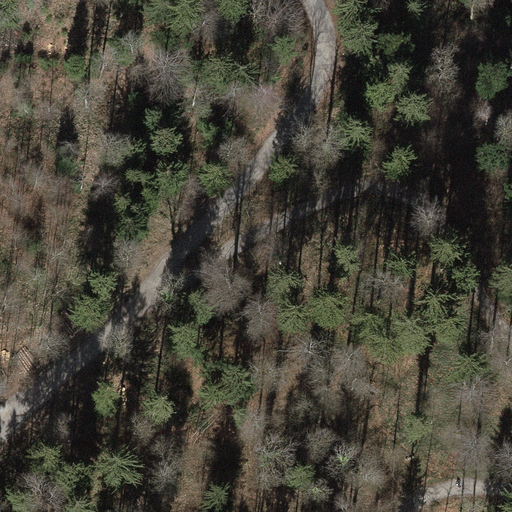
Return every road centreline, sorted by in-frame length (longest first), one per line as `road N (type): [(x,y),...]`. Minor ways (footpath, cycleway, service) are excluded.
road 1 (track): [(139,301),(333,196),(374,184),(429,210),(511,344)]
road 2 (track): [(313,0),(326,37),(321,81),(139,301)]
road 3 (track): [(139,301),(28,410),(0,425)]
